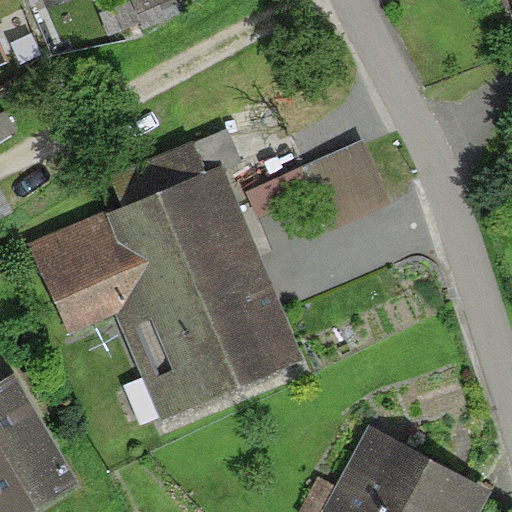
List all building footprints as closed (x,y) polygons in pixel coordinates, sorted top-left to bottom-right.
[(43,0),(49,15),(85,0),(131,0),(138,15),(174,0),(43,0)] [(0,68),(8,64),(0,44),(0,68)] [(110,180),(125,216),(224,173),(243,165),(228,129),(110,180)] [(370,144),(305,168),(329,236),(395,212),(370,144)] [(106,214),(29,247),(68,337),(116,317),(162,424),(306,363),(224,173),(125,216),(110,222),(106,214)] [(16,380),(0,389),(0,511),(44,511),(81,492),(35,413),(16,380)] [(436,469),(368,432),(324,511),(483,511),(491,498),(436,469)]
